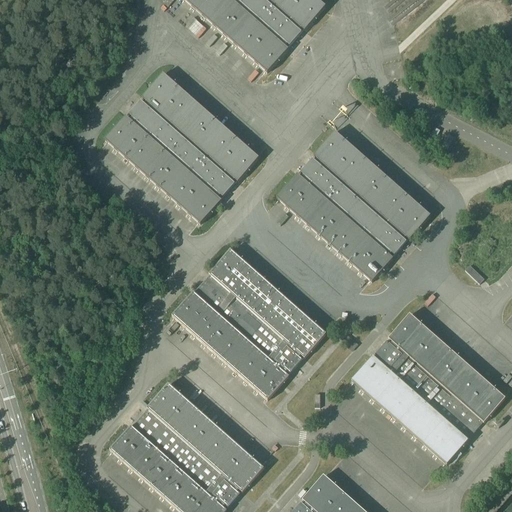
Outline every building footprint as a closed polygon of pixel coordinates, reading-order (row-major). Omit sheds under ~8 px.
[(182,0),(267,75),(287,52),(286,50),(288,48),(289,48),(301,35),(300,34),(302,31),(304,33),(325,9),(314,0),(182,0)] [(105,142),(200,226),(221,203),(219,202),(221,199),(222,200),(234,186),(234,185),(236,183),(238,184),(258,161),(163,77),(142,100),(143,101),(141,104),(140,103),(128,117),(129,117),(126,120),(125,119),(105,142)] [(439,136),(432,132),(425,144),(432,148),(439,136)] [(276,200),(372,284),(393,260),(391,259),(394,257),(395,257),(407,244),(406,243),(408,241),(409,242),(430,219),(334,135),(314,158),(315,159),(313,162),(312,161),(300,175),(301,176),(299,178),(297,177),(276,200)] [(448,136),(441,148),(447,151),(453,139),(448,136)] [(172,319),(268,403),(326,337),(230,253),(172,319)] [(470,267),(465,272),(479,286),(484,281),(470,267)] [(352,382),(447,466),(504,401),(409,317),(352,382)] [(110,452),(178,511),(227,511),(263,471),(168,386),(110,452)] [(87,420),(84,415),(75,422),(79,427),(87,420)] [(361,511),(323,478),(293,511),(361,511)]
